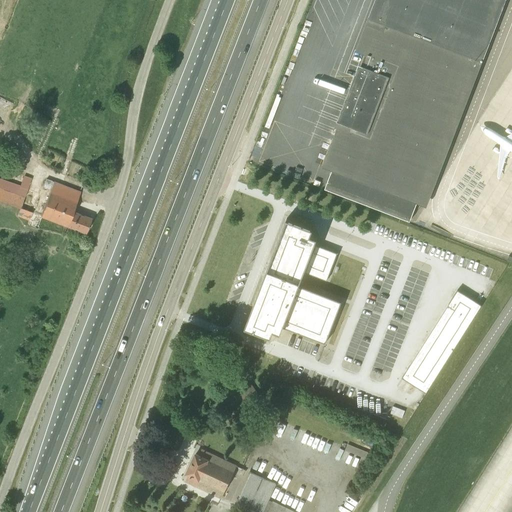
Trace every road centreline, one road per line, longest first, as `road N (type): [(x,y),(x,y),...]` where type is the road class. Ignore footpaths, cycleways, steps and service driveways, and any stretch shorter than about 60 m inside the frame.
road 1 (motorway): [(61,511),(261,0)]
road 2 (motorway): [(226,0),(28,511)]
road 3 (tertiary): [(99,511),(289,0)]
road 4 (unclassified): [(0,503),(124,168),(141,67),(167,0)]
